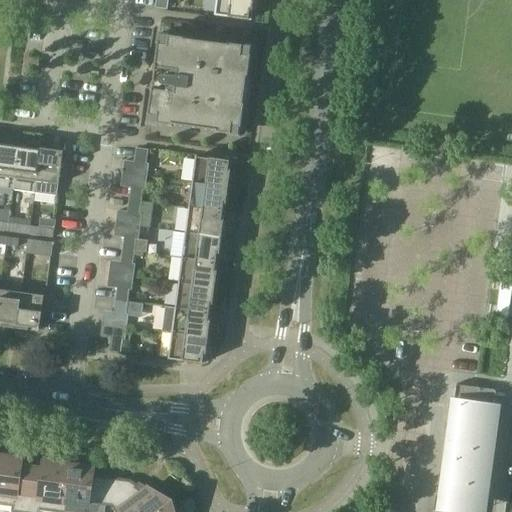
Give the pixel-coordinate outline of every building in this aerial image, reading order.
[(156,0),(156,8),(167,9),(168,0),(156,0)] [(253,0),(217,0),(215,16),(249,20),(250,11),(252,11),(253,0)] [(167,45),(158,43),(149,115),(158,116),(157,124),(172,126),(172,125),(215,131),(215,132),(231,134),(232,126),(241,127),(251,56),(242,55),(243,47),(227,44),(227,46),(184,40),(184,39),(169,36),(167,45)] [(0,188),(13,190),(20,143),(0,140),(0,188)] [(13,190),(35,193),(41,146),(20,143),(13,190)] [(53,148),(41,146),(35,193),(57,196),(59,185),(63,152),(53,151),(53,148)] [(135,162),(146,164),(148,150),(137,149),(135,162)] [(196,157),(192,183),(228,188),(231,171),(228,171),(230,161),(196,157)] [(149,164),(146,164),(135,162),(124,161),(122,173),(147,176),(149,164)] [(228,188),(192,183),(189,208),(223,213),(224,204),(226,205),(228,188)] [(132,187),(130,200),(141,201),(143,188),(132,187)] [(141,201),(130,200),(128,213),(139,215),(141,201)] [(189,208),(186,233),(222,238),(224,221),(222,221),(223,213),(189,208)] [(142,215),(139,215),(128,213),(117,212),(116,225),(140,228),(142,215)] [(0,222),(0,231),(8,233),(9,223),(0,222)] [(9,223),(8,233),(29,235),(31,226),(9,223)] [(31,226),(29,235),(53,239),(54,229),(31,226)] [(219,255),(222,238),(186,233),(182,258),(216,263),(217,254),(219,255)] [(19,239),(7,237),(6,245),(18,247),(19,239)] [(125,237),(123,250),(134,252),(136,238),(125,237)] [(146,253),(148,241),(138,240),(136,239),(134,252),(146,253)] [(26,253),(51,257),(52,243),(28,240),(26,253)] [(132,265),(134,252),(123,250),(121,264),(132,265)] [(182,258),(179,283),(215,288),(217,272),(215,271),(216,263),(182,258)] [(511,276),(501,275),(495,323),(507,325),(511,288),(511,276)] [(213,305),(215,288),(179,283),(176,308),(209,313),(210,305),(213,305)] [(129,289),(118,287),(116,300),(128,301),(129,289)] [(0,290),(0,326),(16,329),(21,293),(0,290)] [(44,296),(21,293),(16,329),(29,331),(29,328),(39,329),(44,296)] [(128,301),(116,300),(115,313),(126,315),(128,301)] [(172,334),(172,333),(208,338),(210,322),(208,321),(209,313),(176,308),(165,307),(162,333),(172,334)] [(206,355),(208,338),(172,333),(172,334),(169,359),(202,364),(204,355),(206,355)] [(123,339),(111,337),(109,352),(121,353),(123,339)] [(479,511),(496,390),(456,384),(438,511),(479,511)] [(12,454),(0,451),(0,504),(14,506),(13,511),(14,511),(26,511),(32,468),(20,467),(21,459),(12,458),(12,454)] [(39,511),(40,509),(59,511),(62,511),(69,461),(54,459),(54,463),(44,462),(43,470),(32,468),(26,511),(39,511)] [(93,511),(98,511),(100,504),(103,478),(92,476),(93,469),(83,467),(84,463),(69,461),(62,511),(86,511),(87,511),(93,511)] [(113,506),(117,511),(157,511),(174,499),(157,490),(153,492),(148,489),(143,492),(137,488),(138,486),(130,481),(103,478),(100,504),(113,506)] [(177,511),(174,499),(157,511),(177,511)]
